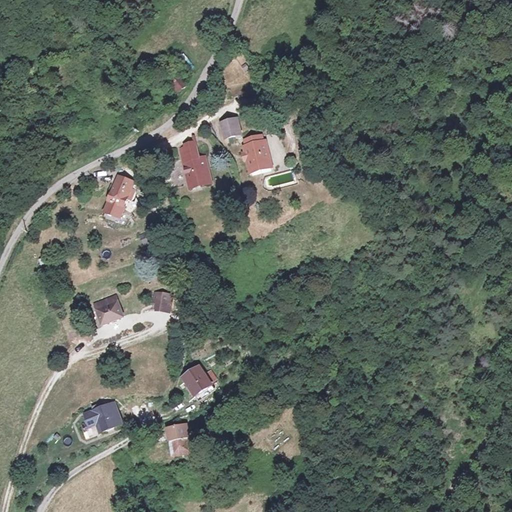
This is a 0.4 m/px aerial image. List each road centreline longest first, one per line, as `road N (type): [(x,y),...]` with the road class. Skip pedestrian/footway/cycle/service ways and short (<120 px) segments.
road 1 (residential): [(239,0),(175,119),(58,184),(0,264)]
road 2 (track): [(190,321),(75,361),(52,383),(5,511)]
road 3 (track): [(511,352),(508,409),(432,511)]
road 4 (track): [(135,435),(48,494),(41,511)]
